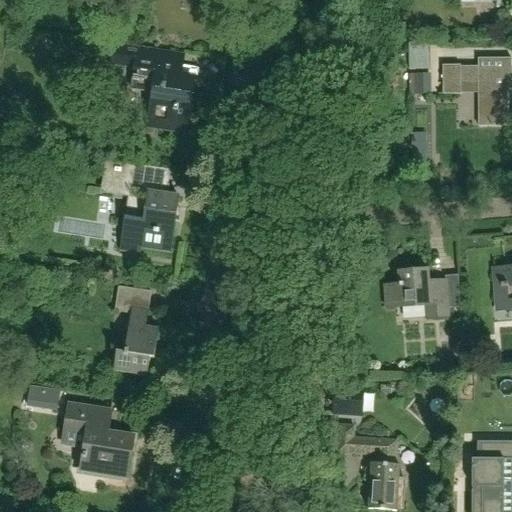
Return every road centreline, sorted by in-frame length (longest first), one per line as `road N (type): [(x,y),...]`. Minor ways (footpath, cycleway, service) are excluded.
road 1 (residential): [(213,234),(511,207)]
road 2 (residential): [(177,511),(213,234)]
road 3 (residential): [(213,234),(215,189),(258,77),(305,0)]
